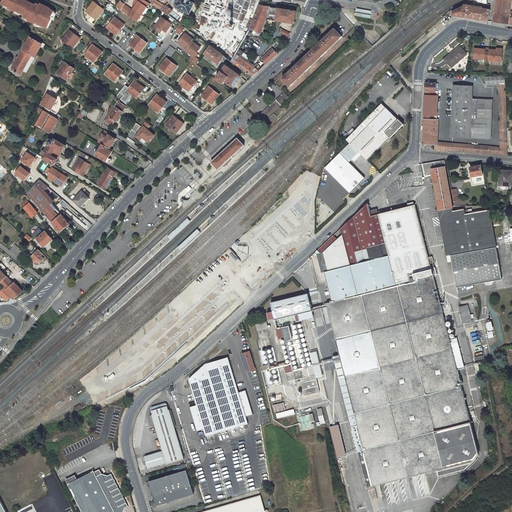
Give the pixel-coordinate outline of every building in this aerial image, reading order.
[(4,0),(2,5),(25,16),(24,17),(48,29),(52,21),(51,20),(55,12),(49,9),(40,4),(40,3),(37,2),(35,6),(22,0),(4,0)] [(124,4),(117,0),(116,0),(117,8),(121,11),(124,5),(124,4)] [(141,15),(150,4),(143,0),(136,0),(135,2),(137,4),(136,6),(133,9),(141,15)] [(194,3),(187,0),(178,0),(175,7),(180,10),(184,12),(189,14),(194,3)] [(466,17),(468,7),(469,1),(469,0),(461,4),(462,7),(452,11),(452,15),(466,17)] [(511,0),(495,0),(492,22),(509,24),(511,12),(511,0)] [(104,10),(94,2),(87,12),(97,20),(104,10)] [(131,10),(124,5),(121,11),(136,22),(141,15),(133,9),(131,13),(130,12),(131,10)] [(173,10),(166,5),(165,6),(160,10),(175,21),(178,17),(171,12),(173,10)] [(296,11),(259,5),(250,28),(249,28),(250,29),(261,33),(267,19),(294,24),(296,11)] [(479,6),(479,8),(468,7),(466,17),(488,21),(490,7),(479,6)] [(171,24),(162,17),(155,26),(154,25),(152,29),(158,33),(161,30),(165,33),(171,24)] [(125,26),(116,18),(108,28),(117,36),(125,26)] [(212,42),(210,46),(218,52),(231,27),(221,22),(212,42)] [(337,23),(286,73),(294,81),(345,31),(337,23)] [(181,25),(176,31),(179,34),(184,27),(181,25)] [(242,25),(224,56),(231,62),(239,49),(250,29),(249,28),(250,28),(246,26),(243,25),(242,25)] [(291,34),(282,29),(280,32),(289,37),(291,34)] [(71,31),(63,40),(65,42),(63,44),(69,50),(72,47),(73,48),(81,39),(71,31)] [(193,40),(184,34),(178,42),(186,48),(191,42),(192,42),(193,40)] [(147,44),(137,36),(129,46),(140,54),(147,44)] [(30,38),(12,70),(21,76),(23,71),(27,73),(40,49),(43,45),(30,38)] [(192,42),(191,42),(186,48),(185,50),(192,55),(193,56),(200,48),(192,42)] [(92,45),(84,55),(94,63),(102,53),(92,45)] [(170,56),(175,50),(169,46),(165,52),(170,56)] [(210,46),(209,46),(203,54),(207,57),(218,64),(224,56),(218,52),(210,46)] [(459,46),(444,59),(452,68),(466,54),(459,46)] [(278,54),(273,48),(262,58),(267,64),(278,54)] [(244,52),(239,49),(231,62),(252,77),(262,68),(257,63),(254,66),(241,57),(244,52)] [(473,59),(488,60),(489,50),(489,49),(484,49),(484,50),(480,49),(474,49),(473,59)] [(488,60),(488,61),(500,62),(501,52),(496,52),(496,51),(489,50),(488,60)] [(193,56),(192,55),(189,60),(195,64),(199,60),(193,56)] [(177,66),(167,59),(159,69),(169,76),(177,66)] [(65,62),(58,73),(67,80),(75,69),(65,62)] [(114,65),(106,75),(115,82),(123,72),(114,65)] [(240,76),(225,65),(215,79),(222,84),(225,81),(232,86),(240,76)] [(190,77),(187,75),(180,85),(189,93),(197,82),(194,80),(190,77)] [(436,84),(425,83),(423,145),(426,145),(426,148),(431,149),(432,145),(435,145),(434,149),(507,155),(504,76),(485,77),(485,85),(496,85),(497,88),(498,88),(500,147),(437,142),(438,120),(437,120),(437,108),(435,108),(436,101),(437,101),(438,92),(435,92),(436,84)] [(56,80),(52,77),(47,89),(51,91),(56,80)] [(301,80),(288,87),(290,90),(303,84),(301,80)] [(130,89),(127,92),(133,96),(137,99),(145,89),(136,82),(130,89)] [(472,86),(453,85),(451,137),(490,139),(492,100),(472,99),(472,86)] [(127,92),(130,89),(126,86),(120,93),(124,96),(121,100),(126,104),(133,96),(127,92)] [(219,94),(210,86),(202,97),(211,104),(219,94)] [(288,97),(284,92),(256,118),(260,123),(288,97)] [(49,95),(43,104),(52,110),(58,101),(49,95)] [(157,96),(149,106),(158,113),(166,103),(157,96)] [(115,107),(112,105),(104,121),(111,126),(114,121),(116,122),(126,108),(119,102),(115,107)] [(367,159),(403,124),(398,118),(397,119),(385,107),(382,103),(346,139),(349,142),(358,152),(361,154),(367,160),(367,159)] [(39,109),(37,115),(39,116),(34,124),(50,134),(59,120),(39,109)] [(174,116),(166,126),(176,133),(184,124),(174,116)] [(149,142),(155,135),(148,129),(151,126),(146,122),(142,127),(140,125),(137,123),(132,130),(135,132),(138,134),(137,135),(141,139),(140,140),(139,141),(144,145),(147,141),(149,142)] [(105,130),(97,143),(101,145),(102,144),(110,148),(115,139),(108,134),(109,133),(105,130)] [(244,145),(237,138),(229,145),(226,148),(224,150),(222,152),(219,155),(211,162),(218,170),(226,163),(229,159),(233,156),(237,152),(244,145)] [(50,139),(40,154),(44,156),(43,158),(54,165),(65,146),(55,139),(53,141),(50,139)] [(325,166),(350,192),(364,177),(349,162),(352,158),(358,152),(349,142),(339,152),(325,166)] [(110,148),(102,144),(101,145),(112,152),(113,153),(114,151),(110,148)] [(101,145),(95,155),(105,162),(106,161),(108,162),(109,163),(111,160),(111,159),(108,157),(112,152),(101,145)] [(125,156),(131,159),(134,154),(127,151),(125,156)] [(358,152),(352,158),(354,160),(361,154),(358,152)] [(30,166),(35,158),(27,153),(22,161),(30,166)] [(78,159),(70,171),(80,177),(85,169),(86,170),(89,166),(78,159)] [(451,262),(456,287),(473,284),(472,278),(501,274),(494,240),(489,210),(468,213),(468,210),(464,210),(463,209),(452,212),(451,208),(453,208),(444,160),(422,164),(424,171),(426,170),(427,176),(432,175),(448,262),(451,262)] [(482,175),(481,165),(470,167),(471,177),(482,175)] [(24,180),(30,174),(21,166),(15,173),(24,180)] [(62,186),(67,177),(51,168),(47,174),(49,179),(52,178),(54,180),(54,181),(62,186)] [(103,174),(95,186),(104,191),(111,180),(111,179),(114,173),(107,169),(103,175),(103,174)] [(500,177),(499,185),(508,186),(509,186),(511,185),(511,170),(506,170),(506,171),(500,170),(500,177)] [(184,177),(188,183),(193,179),(189,173),(184,177)] [(28,193),(42,211),(52,203),(59,197),(39,180),(28,193)] [(81,192),(72,201),(79,207),(88,198),(81,192)] [(61,199),(58,203),(65,209),(68,205),(61,199)] [(27,200),(21,205),(32,217),(37,213),(27,200)] [(42,211),(60,232),(70,225),(52,203),(42,211)] [(326,303),(345,378),(339,379),(367,487),(437,470),(438,476),(464,470),(478,454),(470,422),(471,422),(458,370),(465,368),(457,338),(450,340),(433,275),(436,274),(435,267),(431,268),(430,263),(433,262),(432,257),(428,258),(415,205),(371,216),(368,203),(340,229),(342,235),(337,239),(333,235),(328,240),(332,244),(323,252),(320,253),(324,272),(332,302),(326,303)] [(187,218),(167,236),(170,239),(189,221),(187,218)] [(511,228),(502,229),(503,243),(511,241),(511,228)] [(198,229),(178,248),(181,251),(200,232),(198,229)] [(38,237),(36,239),(44,247),(52,240),(45,231),(41,234),(40,232),(36,236),(38,237)] [(10,241),(6,247),(12,252),(16,246),(10,241)] [(30,259),(35,264),(37,263),(39,264),(43,260),(42,258),(44,256),(35,248),(30,254),(32,256),(30,259)] [(275,263),(276,265),(294,249),(292,248),(275,263)] [(21,251),(17,257),(24,263),(28,257),(25,255),(21,251)] [(231,258),(226,252),(220,257),(225,263),(231,258)] [(324,272),(320,253),(316,254),(321,273),(324,272)] [(0,270),(0,283),(3,287),(12,295),(15,298),(22,291),(14,282),(12,283),(0,270)] [(502,279),(501,274),(472,278),(473,284),(484,282),(502,279)] [(3,287),(0,289),(0,294),(6,301),(12,295),(3,287)] [(308,294),(271,302),(275,320),(312,311),(308,294)] [(460,312),(463,323),(472,321),(469,310),(468,305),(459,307),(460,312)] [(482,323),(486,339),(493,337),(489,321),(482,323)] [(256,325),(257,331),(267,328),(265,323),(256,325)] [(289,326),(282,328),(286,342),(292,341),(289,326)] [(265,386),(280,384),(274,347),(259,350),(265,386)] [(316,379),(323,377),(316,351),(310,353),(313,366),(315,375),(316,379)] [(249,352),(242,354),(248,372),(254,369),(249,352)] [(228,358),(205,365),(191,387),(197,405),(190,407),(197,432),(204,429),(206,437),(248,424),(246,416),(253,414),(245,390),(238,392),(228,358)] [(313,366),(301,370),(304,382),(311,380),(310,376),(315,375),(313,366)] [(301,370),(293,372),(295,382),(298,391),(302,390),(304,396),(320,393),(316,379),(315,375),(310,376),(311,380),(304,382),(301,370)] [(295,382),(293,372),(287,373),(290,383),(295,382)] [(147,470),(184,459),(169,409),(168,409),(167,405),(163,403),(159,404),(158,406),(157,405),(152,407),(150,410),(151,414),(150,415),(161,452),(143,458),(147,470)] [(273,413),(285,411),(283,403),(272,404),(273,413)] [(276,419),(294,414),(293,409),(275,413),(276,419)] [(311,422),(313,422),(312,414),(300,415),(301,429),(312,428),(311,422)] [(338,425),(330,427),(338,457),(345,456),(338,425)] [(157,505),(187,496),(194,494),(185,464),(178,466),(180,472),(179,472),(177,473),(150,482),(157,505)] [(67,481),(82,511),(126,511),(127,510),(130,509),(113,475),(110,477),(102,475),(101,473),(97,475),(96,472),(79,480),(76,476),(67,481)] [(205,511),(263,511),(259,496),(205,511)]
